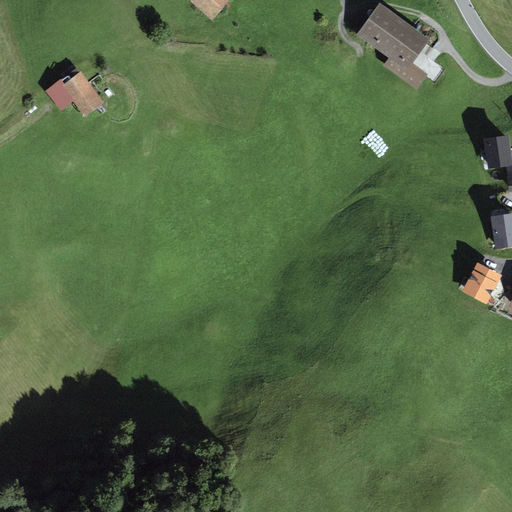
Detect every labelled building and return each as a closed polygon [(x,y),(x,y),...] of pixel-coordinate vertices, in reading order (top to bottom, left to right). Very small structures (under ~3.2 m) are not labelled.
[(230,3),(226,0),(194,0),(193,2),(214,21),(230,3)] [(431,44),(382,7),(359,37),(391,61),(386,67),(419,92),(431,76),(416,65),(431,44)] [(65,86),(62,81),(47,92),(62,112),(75,103),(86,119),(105,105),(82,73),(65,86)] [(507,137),(486,140),(490,166),(511,163),(507,137)] [(511,215),(493,218),(497,247),(511,244),(511,215)] [(499,276),(479,266),(466,289),(486,300),(499,276)]
